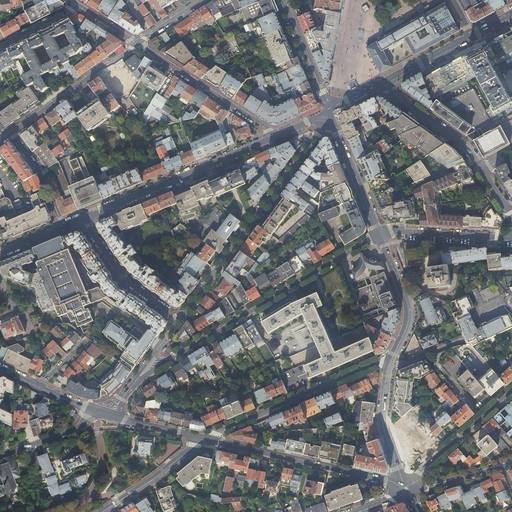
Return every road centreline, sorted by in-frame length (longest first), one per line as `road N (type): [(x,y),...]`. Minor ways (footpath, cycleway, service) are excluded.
road 1 (residential): [(133,383),(377,233)]
road 2 (residential): [(329,111),(178,320)]
road 3 (primary): [(275,136),(81,218)]
road 4 (tertiary): [(204,437),(405,487)]
road 5 (residential): [(387,364),(204,437)]
road 6 (residential): [(275,136),(138,43)]
road 7 (residential): [(12,132),(138,43)]
road 8 (residential): [(81,218),(127,281),(178,320)]
road 9 (secondary): [(377,233),(408,320),(387,364)]
road 10 (residential): [(379,84),(462,144),(481,170)]
road 11 (residential): [(511,236),(377,233)]
road 12 (secondary): [(329,111),(377,233)]
road 13 (residential): [(204,437),(98,511)]
road 14 (secondary): [(387,364),(380,422),(405,487)]
road 15 (tertiary): [(329,111),(282,0)]
